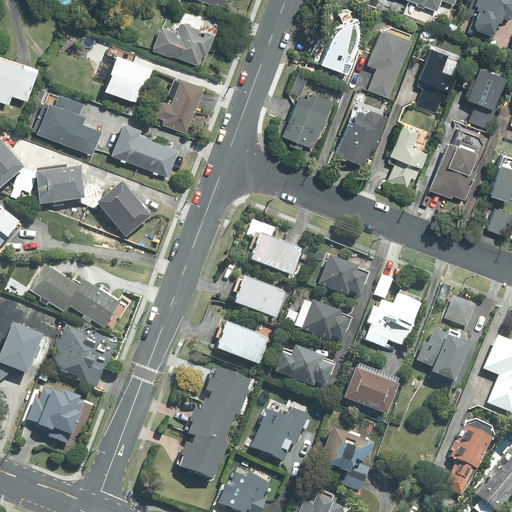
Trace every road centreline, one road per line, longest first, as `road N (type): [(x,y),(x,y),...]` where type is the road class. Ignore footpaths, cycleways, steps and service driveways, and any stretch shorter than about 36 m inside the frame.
road 1 (residential): [(225,158),(511,269)]
road 2 (residential): [(225,158),(144,375)]
road 3 (residential): [(285,0),(225,158)]
road 4 (unclassified): [(144,375),(92,510)]
